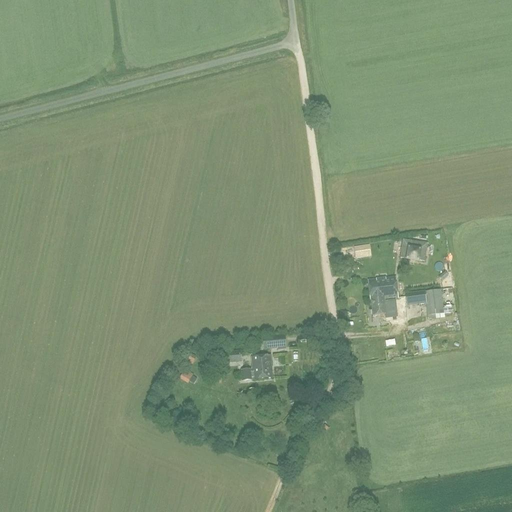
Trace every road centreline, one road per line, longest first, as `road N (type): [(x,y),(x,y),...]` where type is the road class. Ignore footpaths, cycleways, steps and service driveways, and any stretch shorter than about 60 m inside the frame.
road 1 (track): [(271,511),(334,364),(295,41)]
road 2 (unclassified): [(0,118),(295,41),(290,0)]
